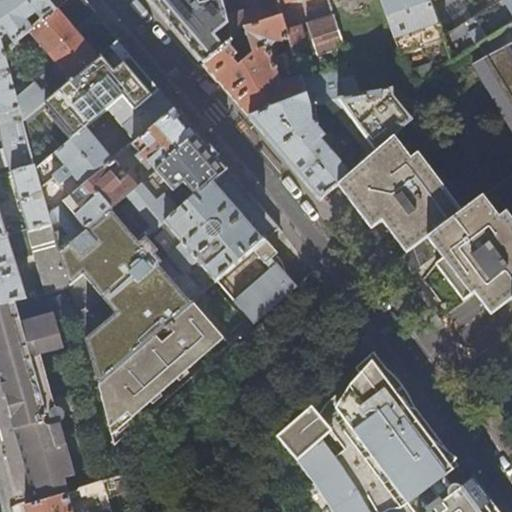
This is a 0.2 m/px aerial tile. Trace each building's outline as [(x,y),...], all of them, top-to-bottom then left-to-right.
[(54,10),(45,0),(1,0),(0,1),(0,33),(1,35),(8,31),(15,41),(20,38),(28,31),(33,27),(26,18),(37,11),(43,18),(54,10)] [(94,14),(82,0),(65,0),(56,8),(54,10),(43,18),(33,27),(28,31),(64,73),(53,82),(46,74),(30,88),(23,56),(30,50),(20,38),(15,41),(2,52),(18,107),(22,123),(39,107),(69,80),(97,58),(102,54),(117,41),(99,20),(79,36),(73,30),(94,14)] [(45,0),(54,10),(56,8),(65,0),(45,0)] [(222,46),(214,36),(230,22),(229,17),(223,0),(148,0),(194,53),(198,57),(203,63),(222,46)] [(259,0),(261,6),(229,17),(230,22),(234,33),(281,17),(278,5),(276,0),(259,0)] [(382,0),(396,38),(440,22),(431,0),(382,0)] [(435,0),(456,57),(511,22),(511,15),(502,0),(435,0)] [(511,0),(502,0),(511,15),(511,0)] [(306,21),(316,53),(345,48),(331,6),(306,14),(309,21),(306,21)] [(285,28),(281,17),(234,33),(234,36),(222,46),(203,63),(230,95),(248,116),(306,96),(300,77),(295,62),(285,28)] [(300,24),(285,28),(295,62),(301,60),(297,49),(307,46),(300,24)] [(39,107),(69,142),(85,128),(108,109),(122,97),(135,111),(151,98),(159,91),(123,49),(117,41),(102,54),(97,58),(69,80),(39,107)] [(0,111),(18,107),(2,52),(0,43),(0,111)] [(499,218),(507,213),(511,208),(511,47),(474,69),(511,137),(511,175),(483,196),(499,218)] [(351,66),(300,77),(306,96),(308,105),(315,104),(337,100),(360,95),(351,66)] [(413,86),(411,86),(424,109),(444,92),(432,71),(413,86)] [(407,87),(360,95),(337,100),(375,151),(394,135),(412,120),(396,97),(409,92),(407,87)] [(172,105),(159,91),(151,98),(135,111),(122,97),(108,109),(135,142),(175,109),(172,105)] [(308,105),(306,96),(248,116),(314,192),(319,199),(337,184),(351,172),(337,157),(343,152),(330,136),(326,135),(315,124),(317,123),(315,104),(308,105)] [(22,123),(18,107),(0,111),(0,124),(13,171),(33,165),(22,123)] [(146,179),(198,135),(179,113),(175,109),(135,142),(131,145),(138,152),(133,156),(145,169),(140,173),(146,179)] [(112,161),(85,128),(69,142),(56,154),(64,165),(51,175),(53,178),(50,180),(55,188),(71,175),(81,187),(112,161)] [(213,181),(228,169),(213,152),(198,135),(146,179),(141,183),(169,216),(194,195),(195,197),(213,181)] [(427,237),(462,212),(419,153),(411,158),(394,135),(375,151),(351,172),(337,184),(371,228),(376,224),(382,220),(400,244),(406,253),(427,237)] [(135,188),(112,161),(81,187),(47,215),(50,224),(58,253),(109,211),(135,188)] [(35,171),(33,165),(13,171),(30,229),(50,224),(47,215),(35,171)] [(164,221),(197,260),(214,280),(252,249),(265,239),(278,227),(254,199),(228,169),(213,181),(195,197),(194,195),(169,216),(164,221)] [(2,174),(0,174),(0,236),(8,235),(24,231),(23,224),(6,228),(0,208),(0,197),(9,195),(2,174)] [(109,211),(162,270),(172,261),(182,273),(197,260),(164,221),(169,216),(141,183),(135,188),(109,211)] [(462,212),(427,237),(439,253),(443,259),(435,264),(463,301),(474,293),(481,301),(490,314),(511,299),(511,298),(511,220),(507,213),(499,218),(483,196),(462,212)] [(162,270),(109,211),(58,253),(67,286),(68,288),(82,277),(116,315),(84,342),(95,381),(189,302),(162,270)] [(8,235),(15,257),(25,253),(27,259),(37,255),(47,292),(67,286),(58,253),(50,224),(30,229),(24,231),(8,235)] [(15,257),(8,235),(0,236),(0,304),(16,300),(26,298),(15,257)] [(252,323),(295,286),(284,273),(284,268),(282,262),(280,259),(275,254),(277,253),(265,239),(252,249),(268,270),(233,299),(252,323)] [(413,265),(430,253),(423,244),(406,257),(413,265)] [(68,288),(84,342),(116,315),(82,277),(68,288)] [(30,355),(25,335),(27,334),(28,333),(30,332),(30,330),(31,329),(31,327),(30,326),(29,325),(28,324),(27,323),(25,323),(23,324),(22,324),(21,321),(16,300),(0,304),(0,379),(13,426),(16,435),(60,421),(59,417),(61,416),(62,411),(62,409),(60,406),(58,405),(54,404),(45,407),(30,355)] [(109,429),(221,339),(190,301),(189,302),(95,381),(109,429)] [(62,345),(53,312),(21,321),(22,324),(23,324),(25,323),(27,323),(28,324),(29,325),(30,326),(31,327),(31,329),(30,330),(30,332),(28,333),(27,334),(25,335),(30,355),(62,345)] [(274,437),(327,511),(387,511),(388,511),(400,510),(408,505),(413,511),(498,511),(495,507),(475,481),(464,489),(461,487),(459,487),(456,486),(453,487),(450,482),(446,477),(459,468),(436,436),(418,411),(414,398),(410,393),(399,379),(391,371),(384,365),(375,355),(359,369),(274,437)] [(73,473),(60,421),(16,435),(33,493),(36,502),(69,492),(64,476),(73,473)] [(133,511),(122,475),(69,492),(71,502),(99,494),(103,511),(133,511)] [(74,511),(71,502),(69,492),(36,502),(25,506),(26,509),(27,511),(74,511)]
